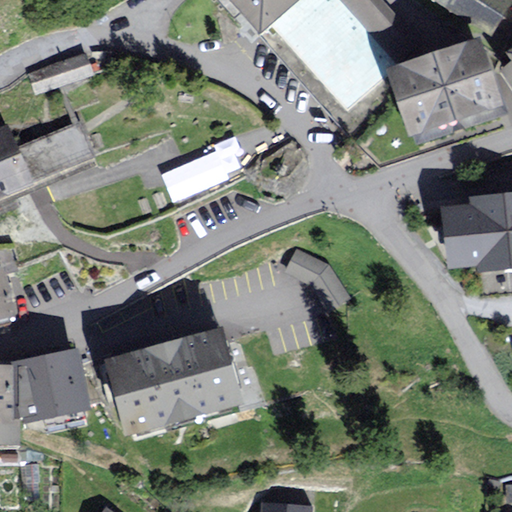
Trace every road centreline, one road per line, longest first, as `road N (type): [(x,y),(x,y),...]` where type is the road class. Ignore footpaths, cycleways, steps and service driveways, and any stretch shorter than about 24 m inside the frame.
road 1 (residential): [(0,70),(87,40),(137,40),(232,72),(282,110),(339,181)]
road 2 (residential): [(339,181),(91,316),(33,344),(0,349)]
road 3 (residential): [(339,181),(401,244),(511,397)]
road 4 (residential): [(511,137),(339,181)]
